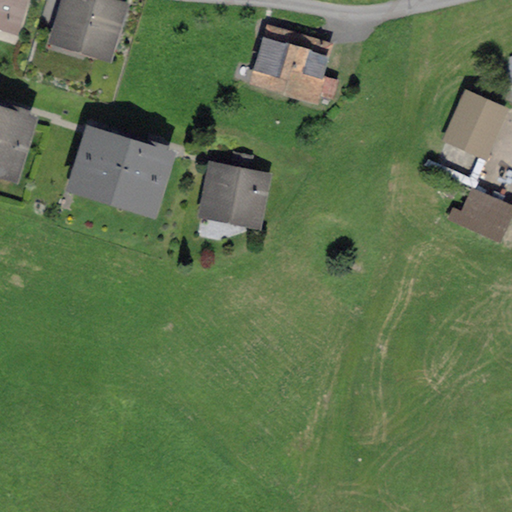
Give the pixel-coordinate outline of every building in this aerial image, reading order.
[(0,0),(0,12),(9,16),(13,0),(0,0)] [(103,44),(110,20),(118,23),(123,7),(115,5),(115,3),(105,0),(68,0),(59,31),(103,44)] [(250,73),(311,92),(324,47),(319,45),(321,38),(275,24),(271,38),(262,35),(250,73)] [(468,95),(435,169),(468,184),(502,110),(468,95)] [(0,109),(0,159),(11,163),(25,117),(20,116),(24,105),(13,102),(10,112),(0,109)] [(91,130),(77,176),(149,198),(163,152),(158,151),(161,140),(151,137),(147,147),(91,130)] [(215,164),(207,203),(251,212),(259,173),(245,170),(248,150),(234,147),(230,167),(215,164)]
